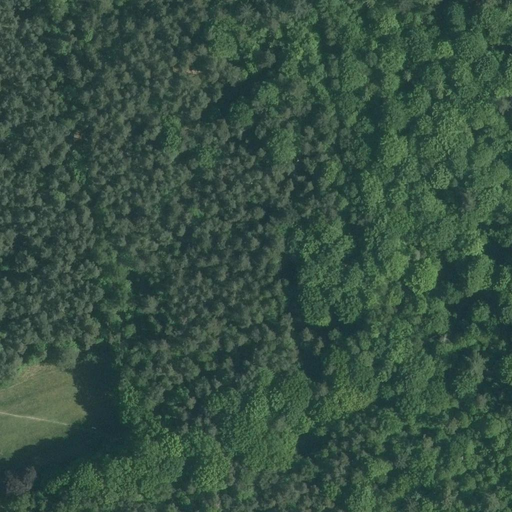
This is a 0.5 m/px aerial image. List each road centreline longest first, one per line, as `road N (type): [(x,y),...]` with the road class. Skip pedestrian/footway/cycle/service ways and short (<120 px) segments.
road 1 (unknown): [(511,326),(497,324),(436,144),(367,24),(362,0)]
road 2 (track): [(382,400),(170,465)]
road 3 (track): [(511,359),(382,400)]
